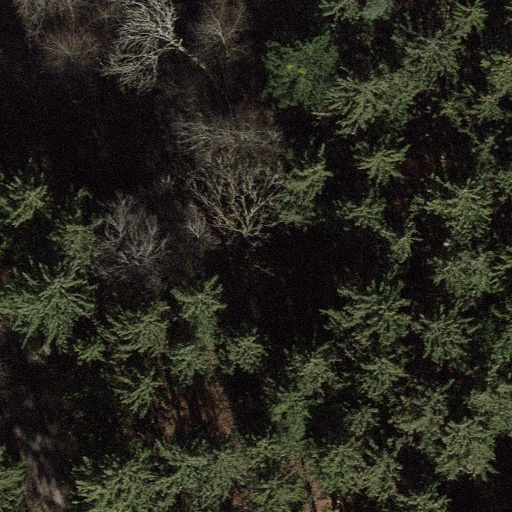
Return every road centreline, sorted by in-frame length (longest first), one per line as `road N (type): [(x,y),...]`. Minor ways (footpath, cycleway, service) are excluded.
road 1 (track): [(0,71),(301,40),(511,38)]
road 2 (track): [(45,511),(0,369)]
